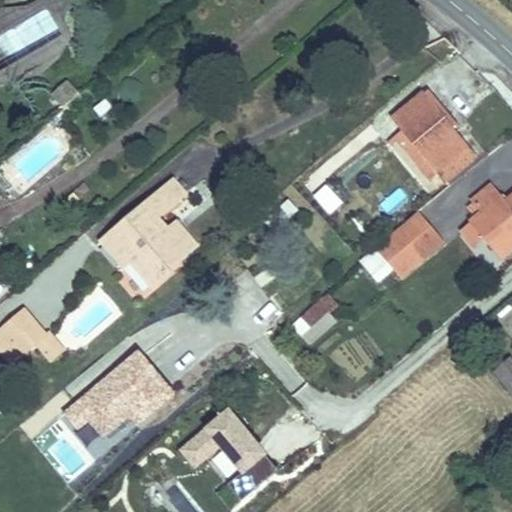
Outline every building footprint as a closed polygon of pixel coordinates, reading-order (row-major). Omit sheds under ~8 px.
[(0,91),(74,62),(48,0),(46,0),(0,18),(0,91)] [(351,67),(376,54),(360,22),(335,35),(351,67)] [(449,119),(428,93),(405,112),(414,124),(405,131),(439,174),(464,154),(468,150),(446,123),(449,119)] [(405,131),(396,137),(430,181),(439,174),(405,131)] [(343,163),(356,178),(379,159),(366,144),(343,163)] [(439,174),(446,183),(471,162),(464,154),(439,174)] [(174,181),(168,187),(180,200),(186,195),(174,181)] [(472,223),(474,224),(484,237),(503,259),(511,251),(511,196),(505,202),(492,186),(472,202),(473,204),(469,207),(478,218),(472,223)] [(109,237),(132,263),(153,288),(170,274),(169,272),(193,252),(177,234),(175,236),(170,231),(159,218),(180,200),(168,187),(109,237)] [(380,249),(403,276),(441,244),(418,217),(380,249)] [(180,223),(170,231),(175,236),(177,234),(193,252),(199,246),(180,223)] [(474,224),(463,232),(474,246),(484,237),(474,224)] [(109,237),(103,242),(125,269),(132,263),(109,237)] [(375,250),(359,262),(377,285),(392,273),(375,250)] [(310,347),(342,317),(322,295),(290,325),(310,347)] [(0,333),(0,349),(2,352),(12,343),(23,356),(37,344),(51,361),(64,350),(49,333),(46,336),(25,312),(0,333)] [(12,343),(2,352),(13,364),(23,356),(12,343)] [(495,371),(511,391),(511,361),(510,359),(495,371)] [(241,501),(278,474),(230,410),(177,450),(194,472),(210,460),(241,501)]
